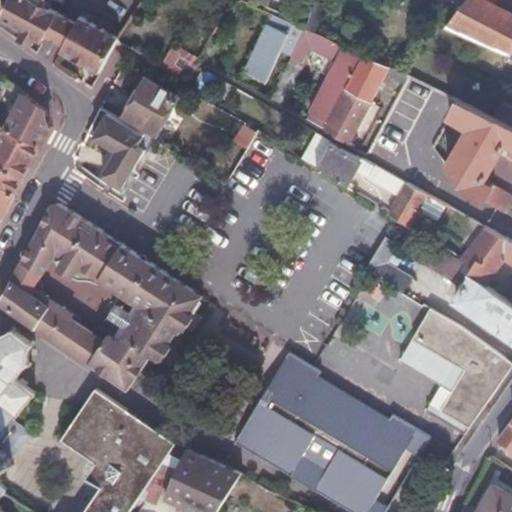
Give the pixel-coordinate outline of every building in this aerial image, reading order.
[(44,38),(46,34),(60,9),(44,0),(8,0),(1,18),(40,39),(44,38)] [(285,0),(281,11),(301,20),(308,0),(285,0)] [(446,24),(464,0),(443,0),(430,18),(446,24)] [(511,54),(511,52),(511,11),(494,1),(491,0),(464,0),(446,24),(511,54)] [(66,12),(60,9),(46,34),(52,38),(61,43),(76,17),(66,12)] [(115,39),(121,30),(84,10),(79,19),(76,17),(61,43),(65,45),(62,51),(98,71),(115,39)] [(267,23),(288,33),(292,22),(272,13),(267,23)] [(288,33),(267,23),(245,70),(265,80),(288,33)] [(337,59),(339,56),(343,46),(305,28),(299,40),(311,46),(337,59)] [(270,98),(282,105),(311,46),(299,40),(270,98)] [(362,54),(343,46),(339,56),(356,65),(362,54)] [(346,86),(372,100),(389,66),(362,54),(356,65),(346,86)] [(328,120),(346,86),(356,65),(339,56),(337,59),(310,110),(328,120)] [(396,78),(402,81),(406,74),(400,71),(396,78)] [(406,74),(402,81),(424,92),(428,84),(406,74)] [(147,77),(127,112),(158,129),(178,95),(147,77)] [(416,179),(448,116),(457,98),(428,84),(424,92),(395,149),(388,164),(416,179)] [(351,143),(372,100),(346,86),(328,120),(324,128),(351,143)] [(7,128),(39,144),(48,126),(44,107),(25,94),(7,128)] [(442,174),(462,185),(464,188),(484,199),(492,185),(494,183),(486,179),(506,142),(511,145),(511,150),(511,151),(511,123),(494,115),(457,98),(448,116),(469,127),(442,174)] [(511,109),(500,103),(494,115),(511,123),(511,109)] [(109,127),(103,123),(80,161),(101,173),(117,148),(137,160),(139,156),(151,138),(116,116),(109,127)] [(0,184),(14,191),(39,144),(7,128),(5,126),(0,135),(0,184)] [(345,185),(355,169),(363,157),(332,140),(316,166),(345,185)] [(161,147),(152,141),(144,153),(154,159),(161,147)] [(400,195),(408,182),(363,157),(355,169),(400,195)] [(436,219),(424,212),(418,208),(427,193),(408,182),(400,195),(390,213),(427,234),(436,219)] [(0,216),(14,191),(0,184),(0,216)] [(511,196),(492,185),(484,199),(504,210),(511,196)] [(418,208),(424,212),(433,197),(427,193),(418,208)] [(80,254),(97,226),(54,199),(39,228),(80,254)] [(485,284),(505,256),(511,246),(511,241),(449,206),(436,228),(471,249),(464,258),(476,265),(471,274),(485,284)] [(81,268),(112,289),(117,284),(120,279),(124,267),(133,259),(138,250),(97,226),(80,254),(39,228),(30,245),(37,250),(42,249),(47,252),(50,249),(57,254),(58,254),(62,248),(84,263),(81,268)] [(397,241),(384,233),(364,266),(368,268),(399,288),(408,273),(386,260),(397,241)] [(422,257),(458,281),(462,276),(455,272),(464,258),(434,238),(422,257)] [(24,257),(45,271),(57,254),(50,249),(47,252),(42,249),(37,250),(30,245),(24,257)] [(126,299),(133,289),(153,260),(138,250),(133,259),(124,267),(120,279),(117,284),(112,289),(126,299)] [(0,299),(76,352),(92,330),(65,312),(32,290),(37,283),(45,271),(24,257),(17,271),(0,299)] [(511,338),(511,302),(509,300),(485,284),(471,274),(476,265),(464,258),(455,272),(462,276),(458,281),(464,285),(455,299),(511,338)] [(132,379),(151,350),(193,284),(153,260),(133,289),(146,297),(135,313),(140,316),(135,323),(131,321),(119,338),(112,333),(107,340),(102,337),(94,350),(102,355),(95,365),(120,383),(132,379)] [(32,290),(65,312),(69,305),(37,283),(32,290)] [(193,284),(151,350),(158,355),(176,326),(180,329),(205,291),(193,284)] [(463,434),(468,427),(511,362),(511,360),(468,329),(429,305),(398,358),(437,381),(425,401),(436,407),(431,416),(463,434)] [(11,455),(5,451),(0,447),(0,431),(7,422),(14,413),(16,415),(34,391),(16,377),(26,364),(28,366),(31,362),(27,360),(30,345),(34,342),(33,340),(33,339),(30,340),(15,328),(15,324),(12,324),(11,328),(0,333),(0,468),(0,469),(4,464),(7,466),(10,462),(7,459),(11,455)] [(87,360),(94,350),(102,337),(92,330),(76,352),(87,360)] [(102,355),(94,350),(87,360),(95,365),(102,355)] [(320,368),(311,363),(289,350),(236,439),(359,511),(383,511),(419,453),(422,447),(430,433),(392,411),(389,416),(317,374),(320,368)] [(131,511),(141,499),(178,441),(119,400),(98,386),(63,437),(89,455),(101,464),(97,469),(98,473),(99,476),(104,482),(96,494),(83,511),(131,511)] [(0,431),(0,447),(5,451),(19,431),(7,422),(0,431)] [(511,424),(500,441),(511,448),(511,424)] [(197,511),(215,511),(240,474),(190,449),(166,497),(197,511)] [(0,511),(10,511),(0,502),(0,498),(9,488),(0,481),(0,511)] [(511,511),(511,493),(497,485),(481,511),(511,511)] [(159,511),(141,499),(131,511),(159,511)]
